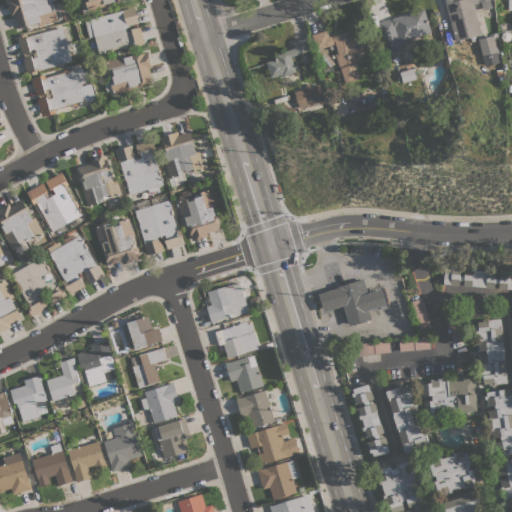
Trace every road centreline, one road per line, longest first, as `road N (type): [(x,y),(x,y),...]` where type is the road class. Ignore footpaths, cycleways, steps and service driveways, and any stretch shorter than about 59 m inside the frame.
road 1 (tertiary): [(350,511),(197,0)]
road 2 (residential): [(511,233),(320,231),(169,280),(0,351)]
road 3 (residential): [(241,511),(169,280)]
road 4 (residential): [(432,304),(442,351),(370,362),(394,450)]
road 5 (residential): [(0,177),(164,107),(179,99),(182,86)]
road 6 (residential): [(417,232),(432,304),(508,304),(511,341)]
road 7 (residential): [(64,511),(227,464)]
road 8 (residential): [(209,37),(324,0)]
